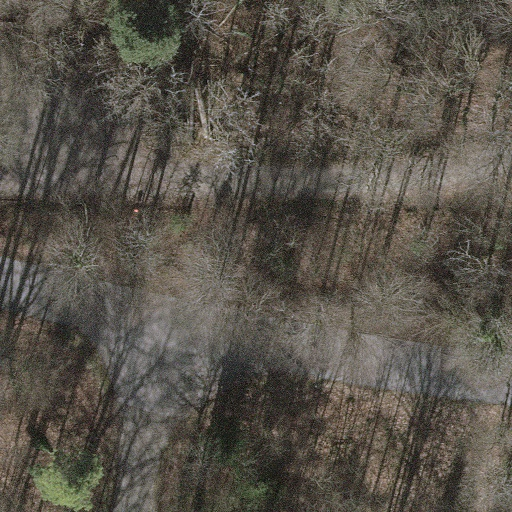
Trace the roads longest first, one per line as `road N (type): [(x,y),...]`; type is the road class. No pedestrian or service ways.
road 1 (tertiary): [(511,372),(186,359),(0,299)]
road 2 (track): [(255,175),(420,187),(511,174)]
road 3 (track): [(0,173),(133,165),(255,175)]
road 4 (track): [(164,511),(186,359)]
